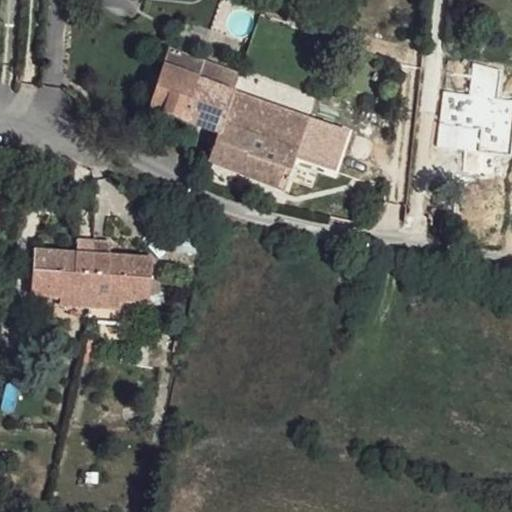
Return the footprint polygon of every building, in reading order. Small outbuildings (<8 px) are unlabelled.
[(145,107),(217,133),(231,96),(191,82),(199,62),(165,50),(145,107)] [(236,78),(238,75),(199,62),(191,82),(231,96),(236,78)] [(468,95),(444,92),(437,143),(508,153),(511,123),(511,99),(499,98),(503,67),(473,63),(468,95)] [(231,96),(217,133),(291,160),(328,173),(335,151),(327,148),(333,132),(303,121),(231,96)] [(217,133),(206,161),(282,187),(291,160),(217,133)] [(77,248),(111,251),(112,238),(78,235),(77,244),(77,248)] [(154,255),(116,251),(111,251),(77,248),(77,244),(69,243),(69,247),(35,245),(32,291),(61,294),(60,302),(109,306),(123,307),(124,298),(149,300),(154,255)]
